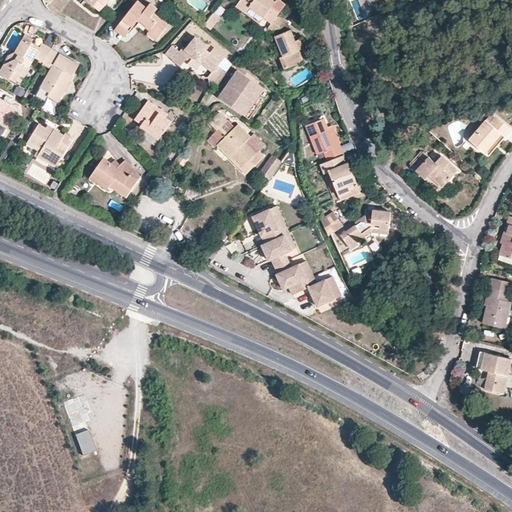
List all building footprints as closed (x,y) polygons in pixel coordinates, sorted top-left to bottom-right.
[(97,0),(93,6),(100,11),(109,0),(104,0),(102,2),(99,0),(97,0)] [(137,0),(117,25),(127,33),(137,20),(138,18),(159,35),(168,24),(154,12),(157,8),(150,2),(146,7),(137,0)] [(248,9),(250,5),(264,16),(271,22),(278,14),(286,3),(282,0),(275,0),(239,0),(238,1),(248,9)] [(238,1),(236,5),(260,22),(264,16),(250,5),(248,9),(238,1)] [(214,10),(205,22),(211,27),(220,15),(214,10)] [(286,20),(278,14),(271,22),(268,26),(276,32),(286,20)] [(159,35),(138,18),(137,20),(149,29),(147,32),(156,39),(159,35)] [(127,33),(117,25),(114,29),(123,37),(127,33)] [(295,40),(290,29),(275,35),(280,47),(283,55),(280,56),(285,68),(303,61),(302,58),(295,40)] [(26,34),(23,39),(30,43),(34,38),(26,34)] [(213,73),(221,62),(206,50),(208,47),(195,37),(185,49),(182,47),(178,52),(171,60),(179,67),(185,60),(188,57),(191,59),(188,63),(187,64),(196,72),(202,65),(213,73)] [(302,58),(306,56),(299,38),(295,40),(302,58)] [(23,39),(15,51),(19,53),(16,57),(4,63),(0,70),(0,72),(9,78),(13,70),(23,75),(34,56),(43,62),(51,48),(51,47),(42,43),(39,48),(30,43),(23,39)] [(164,54),(171,60),(178,52),(170,46),(164,54)] [(43,62),(43,63),(51,68),(40,87),(49,92),(48,96),(58,102),(65,89),(61,87),(65,81),(68,82),(79,64),(51,48),(43,62)] [(18,83),(23,75),(13,70),(9,78),(18,83)] [(264,88),(239,70),(220,97),(245,115),(259,95),(264,88)] [(224,74),(221,72),(211,85),(215,87),(224,74)] [(13,91),(22,96),(25,90),(16,85),(13,91)] [(249,118),(263,98),(259,95),(245,115),(249,118)] [(17,106),(0,96),(0,123),(5,126),(17,106)] [(166,117),(159,113),(161,110),(147,100),(134,119),(141,123),(140,126),(159,139),(171,121),(166,117)] [(208,139),(215,146),(217,144),(221,141),(233,153),(230,156),(247,173),(264,156),(259,151),(251,143),(248,145),(245,142),(251,136),(238,123),(234,127),(220,113),(212,122),(219,128),(208,139)] [(324,118),(306,124),(318,154),(324,151),(328,160),(343,154),(339,145),(335,146),(324,118)] [(486,154),(491,156),(511,135),(511,130),(500,119),(493,126),(490,122),(471,140),(486,154)] [(29,139),(43,148),(38,156),(47,162),(55,148),(64,153),(73,137),(65,133),(64,134),(54,129),(53,131),(46,127),(39,123),(29,139)] [(251,136),(245,142),(248,145),(251,143),(259,151),(266,144),(254,133),(251,136)] [(29,139),(27,142),(38,148),(34,155),(38,156),(43,148),(29,139)] [(230,156),(233,153),(221,141),(217,144),(230,156)] [(0,159),(0,161),(2,162),(12,147),(9,145),(0,159)] [(458,170),(441,155),(437,159),(424,150),(410,165),(425,179),(429,174),(443,186),(458,170)] [(349,163),(347,164),(343,154),(328,160),(321,163),(325,172),(329,171),(339,194),(351,190),(350,186),(357,184),(349,163)] [(124,157),(116,164),(113,168),(108,164),(110,160),(103,155),(91,173),(108,184),(109,182),(126,193),(140,174),(124,157)] [(269,178),(282,161),(272,155),(260,172),(269,178)] [(91,173),(89,175),(106,187),(108,184),(91,173)] [(429,174),(425,179),(439,191),(443,186),(429,174)] [(357,184),(350,186),(351,190),(339,194),(340,198),(360,191),(357,184)] [(278,225),(285,222),(277,203),(270,206),(278,225)] [(285,222),(278,225),(270,206),(253,213),(265,240),(283,233),(289,230),(285,222)] [(340,217),(336,210),(324,217),(327,225),(340,217)] [(371,215),(365,215),(354,222),(355,225),(340,235),(349,248),(356,243),(355,240),(369,230),(370,226),(389,227),(391,211),(372,210),(371,212),(371,215)] [(507,223),(510,224),(503,243),(500,254),(511,258),(511,216),(510,215),(507,223)] [(344,223),(340,217),(327,225),(330,232),(344,223)] [(501,242),(503,243),(510,224),(507,223),(501,242)] [(290,248),(296,245),(289,230),(283,233),(290,248)] [(275,264),(287,259),(284,250),(290,248),(283,233),(265,240),(262,242),(269,257),(271,256),(275,264)] [(368,246),(374,255),(381,250),(375,241),(368,246)] [(511,258),(500,254),(498,259),(511,263),(511,258)] [(299,261),(291,265),(287,259),(275,264),(278,271),(276,271),(282,285),(287,284),(306,275),(299,261)] [(306,275),(312,273),(306,259),(299,261),(306,275)] [(333,296),(325,276),(315,280),(312,273),(306,275),(287,284),(291,292),(308,284),(316,304),(333,296)] [(333,296),(340,293),(332,274),(325,276),(333,296)] [(487,295),(489,296),(487,305),(483,323),(505,327),(511,301),(508,300),(510,291),(509,290),(511,282),(491,278),(487,295)] [(503,394),(511,359),(480,351),(476,368),(485,370),(489,371),(484,389),(503,394)] [(489,371),(485,370),(480,388),(484,389),(489,371)] [(84,455),(98,450),(90,429),(76,434),(84,455)]
